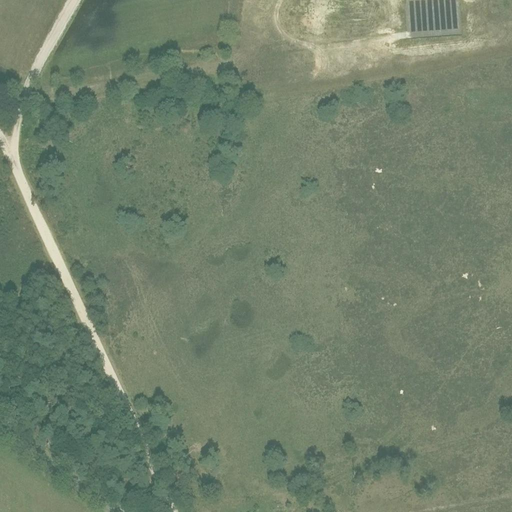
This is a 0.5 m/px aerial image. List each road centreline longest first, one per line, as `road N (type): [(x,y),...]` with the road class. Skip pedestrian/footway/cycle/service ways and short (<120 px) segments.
road 1 (track): [(171,511),(0,132)]
road 2 (tertiary): [(115,511),(0,431)]
